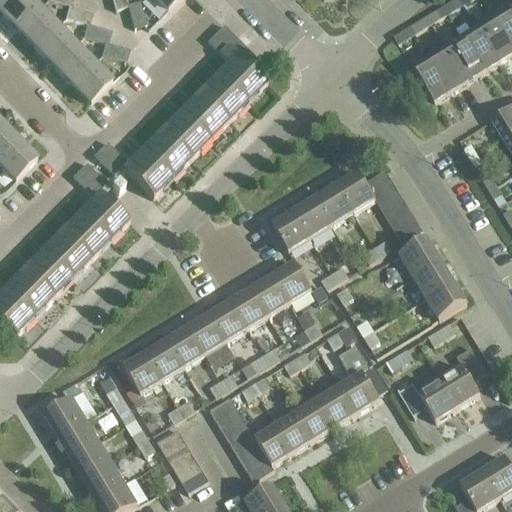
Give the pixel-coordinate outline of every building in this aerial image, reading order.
[(0,0),(0,12),(12,0),(0,0)] [(27,0),(12,0),(0,12),(0,15),(17,32),(38,11),(27,0)] [(46,0),(46,3),(67,9),(71,10),(73,0),(46,0)] [(110,0),(115,14),(128,10),(127,8),(124,0),(110,0)] [(181,0),(150,0),(166,15),(181,0)] [(127,8),(128,10),(133,32),(146,28),(140,4),(127,8)] [(441,11),(446,19),(458,11),(454,4),(441,11)] [(67,9),(64,21),(86,27),(89,28),(92,16),(71,10),(67,9)] [(56,30),(38,11),(17,32),(35,51),(56,30)] [(446,19),(441,11),(429,19),(433,26),(446,19)] [(511,18),(510,15),(494,25),(511,54),(511,18)] [(422,23),(409,31),(414,39),(426,31),(422,23)] [(511,61),(511,54),(494,25),(477,35),(499,69),(511,61)] [(89,28),(86,27),(82,40),(104,46),(107,47),(111,34),(89,28)] [(74,48),(56,30),(35,51),(53,69),(74,48)] [(223,30),(214,38),(220,43),(228,35),(223,30)] [(392,42),(397,49),(409,41),(405,34),(392,42)] [(220,43),(225,48),(233,40),(228,35),(220,43)] [(477,35),(461,45),(482,79),(499,69),(477,35)] [(220,43),(214,38),(206,46),(212,51),(220,43)] [(230,54),(238,45),(233,40),(225,48),(230,54)] [(225,48),(220,43),(212,51),(217,57),(225,48)] [(243,51),(238,45),(230,54),(235,59),(243,51)] [(461,45),(445,55),(466,89),(482,79),(461,45)] [(107,47),(104,46),(101,58),(125,65),(129,53),(107,47)] [(92,66),(74,48),(53,69),(71,88),(92,66)] [(445,55),(429,65),(450,99),(466,89),(445,55)] [(240,63),(220,82),(246,108),(266,89),(240,63)] [(450,99),(429,65),(412,75),(433,109),(450,99)] [(92,66),(71,88),(90,107),(111,86),(92,66)] [(220,82),(201,101),(227,127),(246,108),(220,82)] [(227,127),(201,101),(182,120),(208,146),(227,127)] [(500,142),(511,135),(511,112),(490,125),(500,142)] [(208,146),(182,120),(164,139),(190,165),(208,146)] [(0,160),(16,145),(0,127),(0,160)] [(511,135),(500,142),(510,158),(511,157),(511,135)] [(190,165),(164,139),(145,158),(171,184),(190,165)] [(35,164),(16,145),(0,160),(0,171),(14,185),(35,164)] [(106,146),(99,153),(104,158),(111,152),(106,146)] [(467,163),(476,158),(470,149),(462,154),(467,163)] [(111,152),(104,158),(110,164),(116,157),(111,152)] [(92,160),(98,165),(104,158),(99,153),(92,160)] [(103,170),(108,176),(122,162),(116,157),(110,164),(103,170)] [(98,165),(103,170),(110,164),(104,158),(98,165)] [(171,184),(145,158),(125,177),(151,203),(171,184)] [(476,158),(467,163),(473,172),(481,168),(476,158)] [(113,181),(127,167),(122,162),(108,176),(113,181)] [(78,175),(83,180),(90,173),(85,168),(78,175)] [(83,180),(88,185),(95,178),(90,173),(83,180)] [(83,180),(78,175),(71,182),(76,187),(83,180)] [(370,198),(390,185),(384,176),(364,187),(370,198)] [(81,192),(86,197),(100,183),(95,178),(88,185),(81,192)] [(358,178),(336,191),(353,219),(375,206),(370,198),(364,187),(358,178)] [(88,185),(83,180),(76,187),(81,192),(88,185)] [(487,195),(495,190),(490,181),(482,186),(487,195)] [(100,183),(86,197),(92,203),(106,188),(100,183)] [(390,185),(370,198),(375,206),(376,208),(396,195),(390,185)] [(117,186),(110,192),(117,199),(123,192),(117,186)] [(501,199),(495,190),(487,195),(493,204),(501,199)] [(353,219),(336,191),(315,204),(332,232),(353,219)] [(403,206),(396,195),(376,208),(382,218),(403,206)] [(102,201),(82,220),(108,247),(128,227),(102,201)] [(315,204),(293,217),(310,245),(332,232),(315,204)] [(409,216),(403,206),(382,218),(389,229),(409,216)] [(508,229),(511,226),(511,217),(510,214),(502,219),(508,229)] [(409,216),(389,229),(395,239),(415,227),(409,216)] [(310,245),(293,217),(271,230),(288,258),(310,245)] [(82,220),(63,239),(90,265),(108,247),(82,220)] [(415,227),(395,239),(401,250),(422,237),(415,227)] [(90,265),(63,239),(45,258),(71,284),(90,265)] [(412,283),(439,266),(425,244),(398,261),(412,283)] [(384,246),(373,253),(379,263),(390,256),(384,246)] [(379,263),(373,253),(363,259),(369,269),(379,263)] [(71,284),(45,258),(26,276),(52,303),(71,284)] [(390,260),(368,272),(375,284),(397,272),(390,260)] [(452,287),(439,266),(412,283),(425,304),(452,287)] [(272,282),(289,309),(311,296),(294,268),(272,282)] [(331,279),(337,288),(347,282),(341,272),(331,279)] [(52,303),(26,276),(7,295),(34,321),(52,303)] [(337,288),(331,279),(320,285),(326,295),(337,288)] [(289,309),(272,282),(251,294),(268,322),(289,309)] [(466,309),(452,287),(425,304),(439,326),(466,309)] [(319,291),(311,296),(316,305),(318,308),(326,303),(319,291)] [(343,309),(349,305),(352,303),(346,292),(336,298),(343,309)] [(268,322),(251,294),(230,307),(247,335),(268,322)] [(34,321),(7,295),(0,302),(0,326),(14,341),(34,321)] [(247,335),(230,307),(209,320),(225,348),(247,335)] [(307,317),(297,323),(304,335),(314,329),(307,317)] [(209,320),(187,333),(204,361),(225,348),(209,320)] [(363,341),(372,335),(366,325),(357,330),(363,341)] [(389,355),(418,337),(412,328),(383,345),(389,355)] [(315,329),(305,335),(310,344),(321,338),(315,329)] [(438,335),(444,344),(455,338),(449,329),(438,335)] [(348,332),(337,338),(343,347),(346,352),(357,345),(348,332)] [(187,333),(166,346),(183,374),(204,361),(187,333)] [(310,344),(305,335),(294,341),(300,351),(310,344)] [(379,346),(372,335),(363,341),(370,352),(379,346)] [(444,344),(438,335),(427,342),(433,351),(444,344)] [(332,354),(343,347),(337,338),(327,344),(332,354)] [(183,374),(166,346),(145,359),(162,386),(183,374)] [(346,388),(363,416),(379,406),(363,379),(370,375),(356,351),(338,362),(352,385),(346,388)] [(440,386),(457,414),(479,400),(471,386),(483,379),(484,380),(485,380),(469,352),(468,353),(469,355),(456,363),(462,373),(440,386)] [(273,354),(263,361),(268,370),(279,364),(273,354)] [(396,361),(401,370),(412,364),(407,355),(396,361)] [(305,358),(294,364),(300,373),(310,367),(305,358)] [(162,386),(145,359),(123,372),(140,400),(162,386)] [(268,370),(263,361),(252,367),(258,377),(268,370)] [(401,370),(396,361),(385,367),(391,377),(401,370)] [(300,373),(294,364),(283,370),(289,380),(300,373)] [(395,396),(421,377),(411,365),(386,384),(395,396)] [(310,370),(286,383),(294,397),(318,383),(310,370)] [(231,380),(220,386),(226,396),(237,389),(231,380)] [(262,383),(252,390),(258,399),(268,393),(262,383)] [(226,396),(220,386),(210,393),(215,402),(226,396)] [(457,414),(440,386),(418,400),(412,390),(399,398),(398,396),(397,396),(414,424),(414,423),(413,422),(426,414),(435,428),(457,414)] [(363,416),(346,388),(323,402),(340,430),(363,416)] [(258,399),(252,390),(241,396),(247,405),(258,399)] [(113,409),(122,403),(115,393),(106,398),(113,409)] [(268,395),(245,409),(252,421),(275,407),(268,395)] [(323,402),(300,416),(317,444),(340,430),(323,402)] [(122,403),(113,409),(119,419),(128,414),(122,403)] [(215,426),(236,413),(229,403),(209,415),(215,426)] [(57,443),(85,426),(71,404),(44,421),(57,443)] [(188,406),(178,412),(183,422),(194,415),(188,406)] [(183,422),(178,412),(167,419),(173,428),(183,422)] [(242,424),(236,413),(215,426),(221,436),(242,424)] [(317,444),(300,416),(278,430),(295,458),(317,444)] [(248,434),(242,424),(221,436),(228,446),(248,434)] [(98,447),(85,426),(57,443),(70,464),(98,447)] [(295,458),(278,430),(254,444),(260,455),(267,465),(271,472),(295,458)] [(248,434),(228,446),(234,457),(254,444),(248,434)] [(138,451),(147,446),(141,435),(132,440),(138,451)] [(176,435),(156,447),(162,458),(183,445),(176,435)] [(260,455),(254,444),(234,457),(240,467),(260,455)] [(189,455),(183,445),(162,458),(169,468),(189,455)] [(154,456),(147,446),(138,451),(145,462),(154,456)] [(98,447),(70,464),(83,485),(111,468),(98,447)] [(195,466),(189,455),(169,468),(175,478),(195,466)] [(260,455),(240,467),(246,477),(267,465),(260,455)] [(482,477),(499,504),(511,496),(511,475),(504,463),(482,477)] [(273,476),(271,472),(267,465),(246,477),(252,488),(273,476)] [(202,476),(195,466),(175,478),(181,488),(202,476)] [(124,490),(111,468),(83,485),(96,506),(124,490)] [(202,476),(181,488),(188,499),(208,486),(202,476)] [(486,511),(499,504),(482,477),(460,490),(468,504),(455,511),(486,511)] [(158,484),(165,495),(174,489),(167,478),(158,484)] [(124,490),(96,506),(99,511),(136,511),(137,511),(124,490)] [(246,511),(284,511),(271,491),(243,507),(246,511)]
